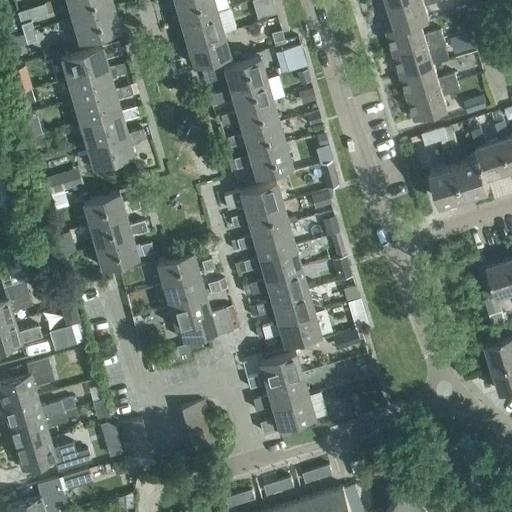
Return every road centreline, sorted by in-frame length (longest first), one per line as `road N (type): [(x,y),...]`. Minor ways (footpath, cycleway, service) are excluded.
road 1 (residential): [(313,0),(390,250)]
road 2 (residential): [(251,461),(460,401)]
road 3 (residential): [(224,381),(138,404),(102,307)]
road 4 (residential): [(390,250),(428,348),(460,401)]
road 5 (residential): [(390,250),(511,209)]
